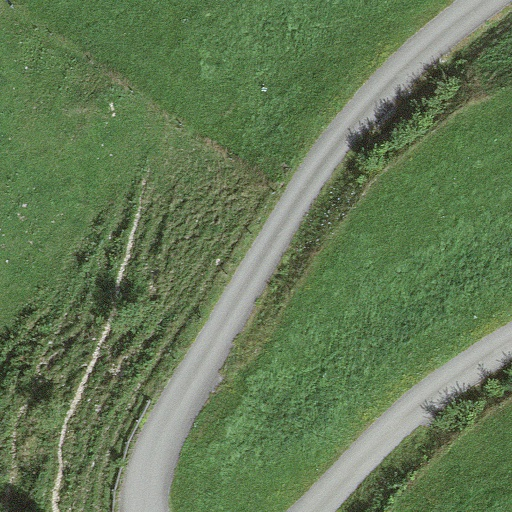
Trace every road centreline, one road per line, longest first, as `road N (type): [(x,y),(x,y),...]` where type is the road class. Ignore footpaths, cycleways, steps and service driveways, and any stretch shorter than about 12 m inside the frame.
road 1 (track): [(153,511),(150,495),(166,449),(368,124),(506,0)]
road 2 (track): [(511,357),(451,402),(335,511)]
